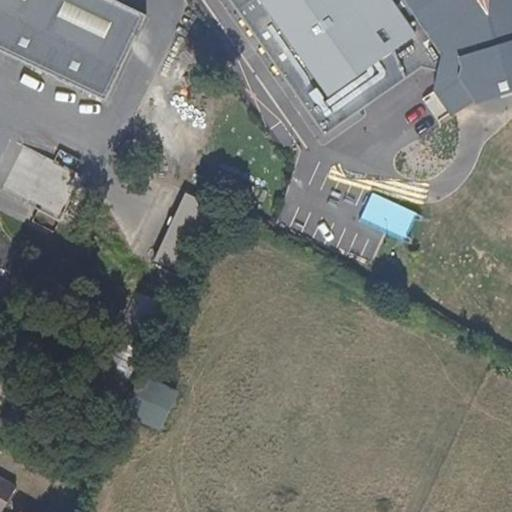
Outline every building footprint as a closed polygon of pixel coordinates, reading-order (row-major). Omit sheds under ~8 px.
[(0,0),(0,51),(89,93),(103,100),(143,12),(131,6),(117,0),(0,0)] [(429,70),(440,72),(438,84),(456,110),(467,104),(481,97),(483,100),(484,102),(508,99),(510,103),(511,102),(511,0),(227,0),(323,136),(429,70)] [(22,146),(0,191),(58,219),(80,174),(22,146)] [(154,253),(178,266),(212,203),(187,190),(154,253)] [(130,379),(159,300),(136,291),(107,370),(130,379)] [(142,374),(126,414),(161,428),(177,387),(142,374)] [(67,498),(74,487),(52,474),(45,486),(67,498)] [(10,485),(0,479),(0,499),(2,501),(10,485)] [(18,511),(17,511),(0,511),(0,505),(2,501),(0,499),(0,511),(18,511)]
